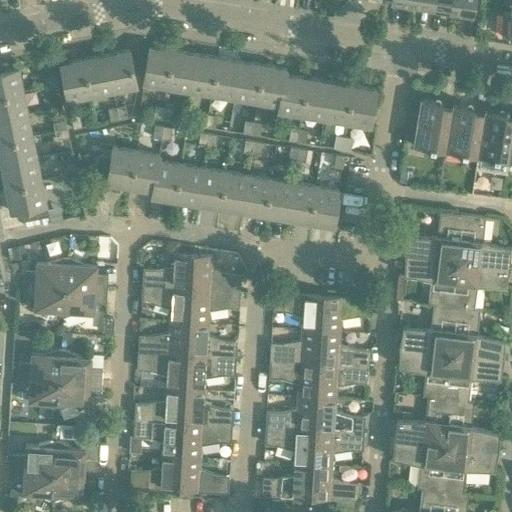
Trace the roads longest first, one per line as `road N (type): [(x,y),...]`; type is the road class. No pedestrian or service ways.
road 1 (residential): [(112,511),(129,226),(259,245)]
road 2 (residential): [(241,511),(259,245)]
road 3 (residential): [(375,511),(390,275),(372,261)]
road 4 (unclassified): [(142,6),(348,37)]
road 5 (residential): [(383,191),(380,158),(399,46)]
road 6 (unclassified): [(0,33),(142,6)]
road 7 (residential): [(511,209),(383,191)]
